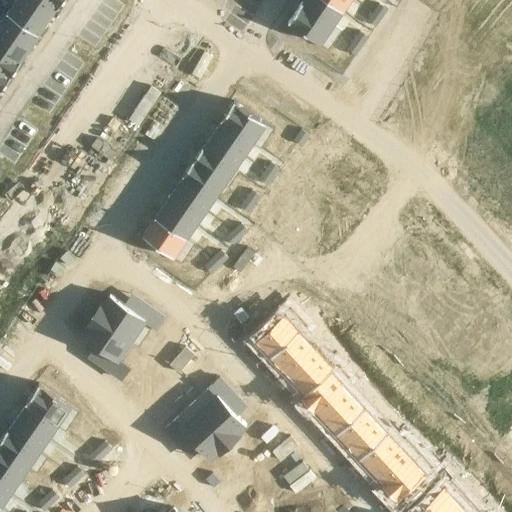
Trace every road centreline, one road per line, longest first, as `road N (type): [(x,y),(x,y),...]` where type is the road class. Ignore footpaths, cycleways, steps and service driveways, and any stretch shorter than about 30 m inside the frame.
road 1 (residential): [(247,41),(415,167),(511,264)]
road 2 (residential): [(101,255),(247,41)]
road 3 (residential): [(290,427),(189,325),(101,255)]
road 4 (residential): [(202,499),(46,335)]
road 5 (residential): [(89,0),(0,131)]
